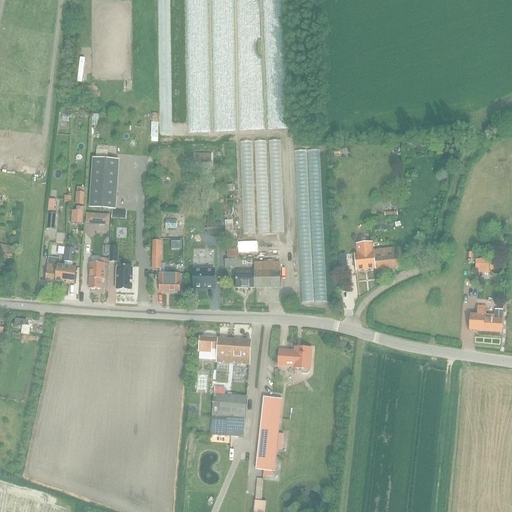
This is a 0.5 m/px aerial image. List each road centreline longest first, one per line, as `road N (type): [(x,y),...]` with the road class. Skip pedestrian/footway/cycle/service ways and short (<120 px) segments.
road 1 (unclassified): [(350,329),(277,317),(0,303)]
road 2 (unclassified): [(511,365),(350,329)]
road 3 (track): [(435,511),(452,353)]
road 4 (track): [(433,264),(464,155),(479,144)]
